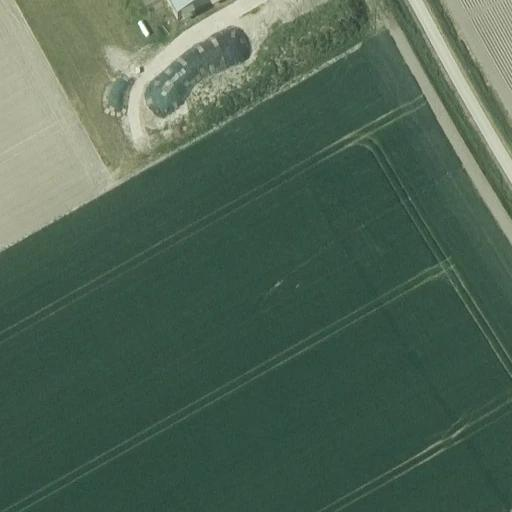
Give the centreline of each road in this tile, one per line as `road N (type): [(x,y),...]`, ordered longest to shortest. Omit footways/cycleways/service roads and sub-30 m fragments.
road 1 (track): [(253,0),(147,70),(134,98),(136,193)]
road 2 (unclassified): [(511,177),(411,0)]
